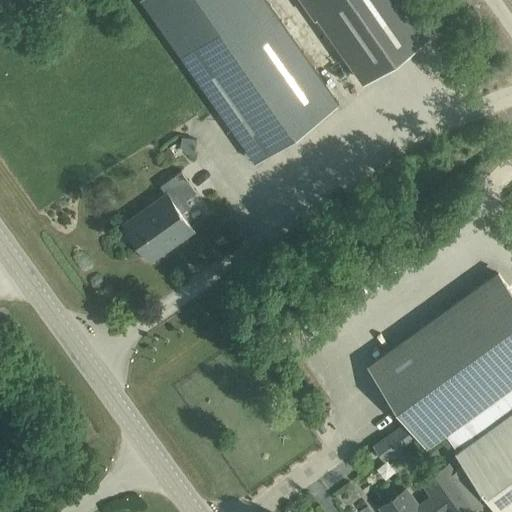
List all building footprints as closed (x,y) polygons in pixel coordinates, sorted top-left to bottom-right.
[(263,0),(144,0),(256,158),(335,102),(263,0)] [(306,0),(364,81),(430,35),(406,0),(306,0)] [(160,185),(166,194),(125,223),(151,259),(193,230),(176,206),(196,192),(181,170),(160,185)] [(511,293),(498,274),(371,365),(428,444),(511,383),(511,293)] [(511,511),(511,410),(458,449),(502,511),(511,511)] [(418,506),(406,489),(381,507),(384,511),(471,511),(479,507),(463,485),(472,478),(463,465),(453,472),(448,465),(423,482),(433,496),(418,506)]
